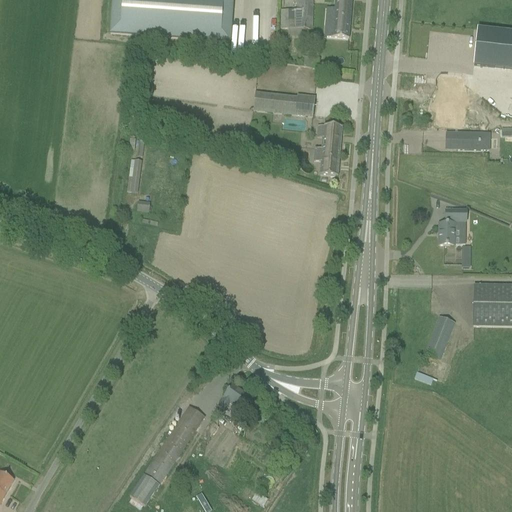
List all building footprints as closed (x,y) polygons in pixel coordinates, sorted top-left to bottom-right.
[(112,0),(110,36),(229,44),(232,0),(112,0)] [(259,0),(259,11),(268,11),(268,0),(259,0)] [(280,11),(279,31),(295,31),(311,31),(312,0),(296,0),(296,12),(280,11)] [(325,27),(324,39),(348,41),(351,0),(335,0),(334,10),(333,27),(325,26),(325,27)] [(268,34),(269,14),(261,14),(261,18),(254,18),(253,45),(261,45),(261,34),(268,34)] [(237,26),(237,53),(245,53),(245,26),(237,26)] [(511,35),(477,32),(473,67),(511,71),(511,35)] [(438,91),(439,91),(437,125),(455,126),(456,114),(464,115),(465,103),(457,102),(457,93),(458,93),(459,77),(440,76),(438,91)] [(511,96),(511,84),(497,85),(497,126),(511,127),(511,96)] [(253,114),(313,120),(315,100),(297,98),(297,99),(255,95),(253,114)] [(315,150),(314,163),(321,163),(320,176),(327,177),(337,178),(341,129),(325,127),(324,128),(323,140),(321,140),(320,151),(316,150),(315,150)] [(511,130),(501,130),(501,139),(511,138),(511,130)] [(458,136),(457,152),(488,153),(489,137),(458,136)] [(127,193),(138,194),(142,163),(130,162),(127,193)] [(137,212),(148,214),(150,205),(138,203),(137,212)] [(438,248),(454,248),(454,247),(465,247),(465,224),(466,224),(466,214),(445,213),(445,224),(445,226),(439,226),(438,248)] [(473,329),(511,329),(511,287),(473,287),(473,329)] [(423,357),(440,362),(454,325),(439,319),(423,357)] [(430,386),(431,379),(415,375),(413,381),(430,386)] [(224,400),(218,408),(225,414),(231,405),(240,412),(238,415),(252,424),(259,415),(247,407),(252,400),(233,387),(224,400)] [(131,498),(145,508),(158,488),(204,419),(188,409),(143,478),(131,498)] [(202,437),(210,442),(218,428),(210,423),(202,437)] [(194,454),(188,465),(193,468),(199,457),(194,454)] [(0,505),(13,482),(5,477),(0,474),(0,505)]
